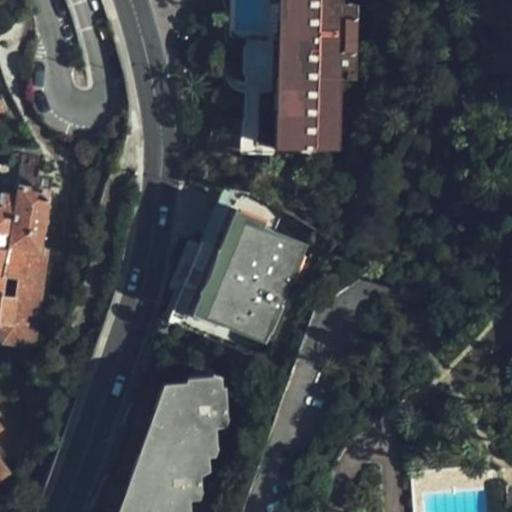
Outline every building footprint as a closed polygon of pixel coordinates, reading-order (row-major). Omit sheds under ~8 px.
[(336,155),(340,55),(354,56),(357,23),(341,22),(342,0),(279,0),(273,152),(336,155)] [(0,338),(36,344),(48,249),(44,249),(55,176),(39,174),(42,154),(26,152),(20,195),(6,193),(5,203),(0,202),(0,338)] [(249,190),(228,187),(171,321),(228,345),(237,325),(270,339),(308,245),(276,232),(285,210),(249,190)] [(194,511),(193,495),(205,494),(204,469),(212,467),(212,451),(221,450),(220,423),(232,421),(238,407),(232,406),(232,390),(218,389),(217,378),(176,380),(129,511),(194,511)] [(0,476),(8,469),(0,458),(0,476)]
